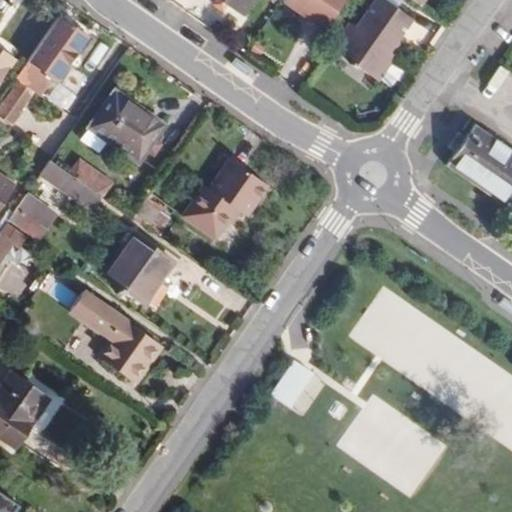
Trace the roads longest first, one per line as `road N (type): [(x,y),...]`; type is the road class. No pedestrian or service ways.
road 1 (residential): [(134,511),(373,174)]
road 2 (residential): [(102,0),(373,174)]
road 3 (residential): [(373,174),(493,0)]
road 4 (residential): [(373,174),(511,279)]
